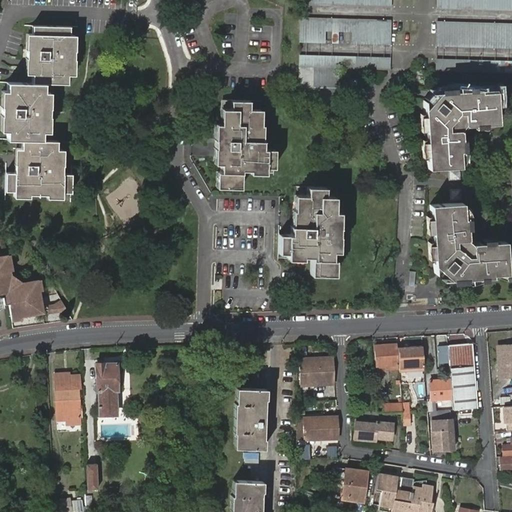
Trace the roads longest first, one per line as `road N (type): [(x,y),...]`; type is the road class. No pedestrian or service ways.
road 1 (residential): [(479,319),(489,470),(476,473),(345,453),(339,326)]
road 2 (residential): [(203,331),(207,214),(177,159),(180,66),(162,0)]
road 3 (tertiary): [(203,331),(85,335),(0,349)]
road 4 (tertiary): [(479,319),(339,326)]
road 5 (tertiary): [(339,326),(203,331)]
